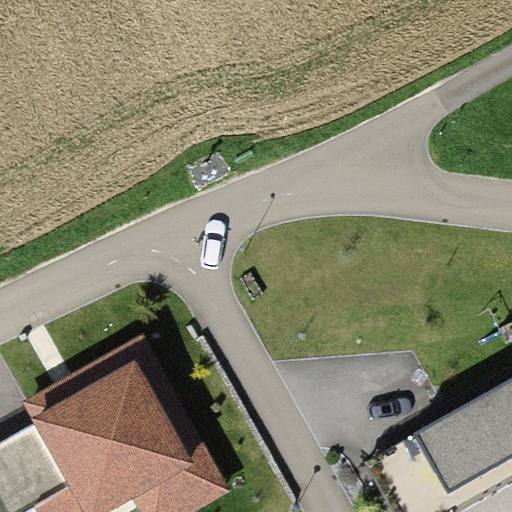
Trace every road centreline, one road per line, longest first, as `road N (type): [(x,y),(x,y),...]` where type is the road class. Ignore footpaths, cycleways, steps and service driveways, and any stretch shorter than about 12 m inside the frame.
road 1 (residential): [(181,241),(335,511)]
road 2 (residential): [(383,185),(291,185),(181,241)]
road 3 (residential): [(181,241),(0,317)]
road 4 (unclassified): [(383,185),(425,112),(511,62)]
road 5 (residential): [(511,201),(383,185)]
